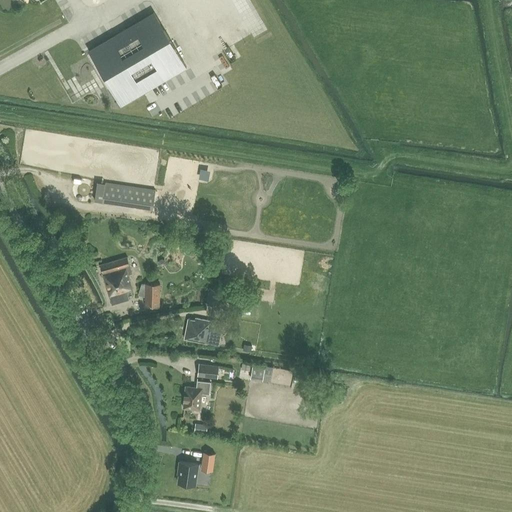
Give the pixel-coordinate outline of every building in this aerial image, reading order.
[(91,51),(101,68),(123,105),(187,67),(155,12),(91,51)] [(202,81),(206,92),(218,88),(215,77),(202,81)] [(202,100),(201,107),(209,109),(210,102),(202,100)] [(103,200),(152,208),(155,190),(106,183),(103,200)] [(49,188),(42,190),(47,206),(54,204),(49,188)] [(100,264),(112,303),(129,298),(126,289),(133,287),(129,273),(132,272),(126,256),(100,264)] [(142,283),(138,295),(145,297),(145,305),(159,306),(160,284),(142,283)] [(207,302),(217,304),(220,290),(210,288),(207,302)] [(185,338),(217,344),(221,323),(196,318),(196,320),(189,318),(185,338)] [(198,375),(219,377),(220,365),(199,363),(198,375)] [(185,399),(184,407),(200,409),(202,393),(210,394),(211,381),(198,379),(198,377),(197,386),(186,385),(185,393),(185,394),(185,398),(184,398),(184,399),(185,399)] [(195,431),(206,432),(207,425),(196,423),(195,431)] [(215,453),(204,452),(203,458),(202,464),(214,466),(215,453)] [(180,470),(178,482),(195,484),(198,464),(180,461),(179,470),(180,470)]
